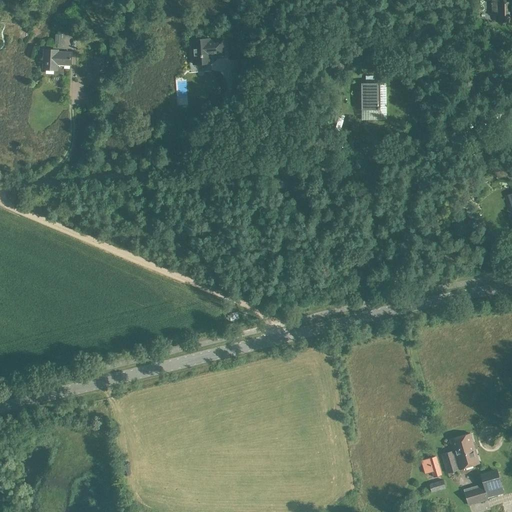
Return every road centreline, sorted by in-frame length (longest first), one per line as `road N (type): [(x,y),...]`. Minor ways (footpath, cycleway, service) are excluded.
road 1 (tertiary): [(0,409),(511,289)]
road 2 (track): [(282,338),(260,314),(0,201)]
